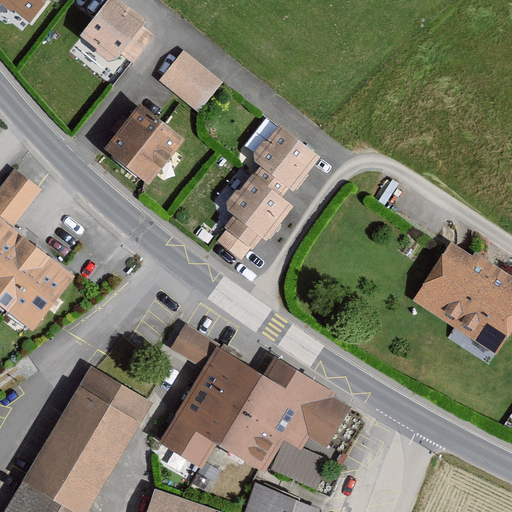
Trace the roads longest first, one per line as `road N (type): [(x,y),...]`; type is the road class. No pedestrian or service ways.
road 1 (tertiary): [(511,463),(435,427),(248,312),(97,189),(0,83)]
road 2 (unknown): [(196,271),(107,312),(0,385)]
